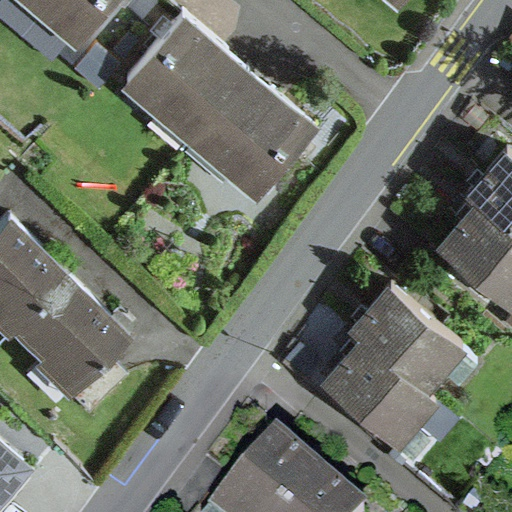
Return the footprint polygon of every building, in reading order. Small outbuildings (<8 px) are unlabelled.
[(112,0),(35,0),(82,37),(112,0)] [(259,65),(194,12),(135,84),(200,137),(259,65)] [(324,118),(259,65),(200,137),(264,190),(324,118)] [(511,152),(509,150),(476,192),(483,197),(511,219),(511,152)] [(511,219),(483,197),(446,245),(511,296),(511,219)] [(77,272),(20,214),(0,233),(0,322),(12,335),(17,330),(77,272)] [(134,330),(77,272),(17,330),(46,358),(40,364),(70,394),(134,330)] [(467,346),(391,286),(358,328),(365,333),(435,388),(467,346)] [(435,388),(365,333),(328,381),(406,442),(442,394),(435,388)] [(0,507),(33,468),(0,439),(0,507)] [(294,511),(322,480),(279,444),(221,511),(294,511)] [(360,511),(322,480),(294,511),(360,511)]
